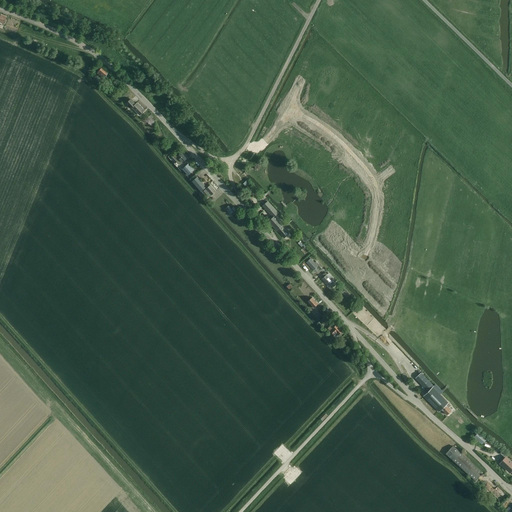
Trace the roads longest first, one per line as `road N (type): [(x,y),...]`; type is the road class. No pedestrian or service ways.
road 1 (tertiary): [(0,8),(70,38),(110,66),(350,326)]
road 2 (track): [(179,511),(0,313)]
road 3 (track): [(0,341),(155,511)]
road 4 (unclassified): [(240,511),(372,371)]
road 5 (tertiary): [(418,404),(509,489)]
